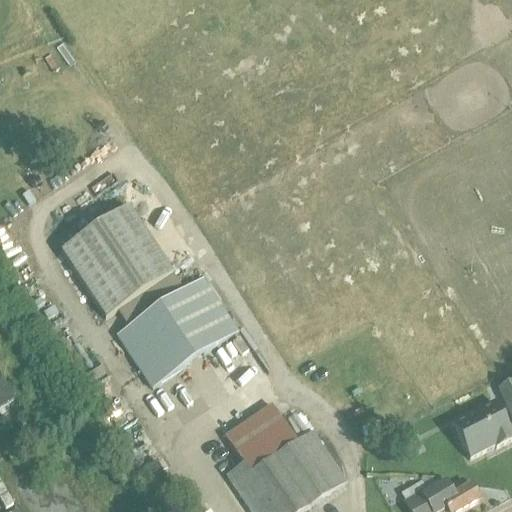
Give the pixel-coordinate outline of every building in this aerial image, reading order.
[(105,322),(172,277),(127,210),(61,255),(105,322)] [(152,391),(237,334),(203,281),(117,339),(152,391)] [(9,384),(0,390),(0,411),(19,399),(9,384)] [(511,384),(498,391),(511,418),(511,384)] [(451,427),(469,462),(494,449),(495,451),(511,442),(511,440),(494,405),(451,427)] [(248,511),(306,511),(346,486),(312,436),(297,446),(272,409),(224,441),(242,468),(226,479),(248,511)] [(306,413),(292,417),(295,429),(310,425),(306,413)] [(390,456),(394,447),(384,443),(380,451),(390,456)] [(150,507),(175,492),(158,463),(133,478),(150,507)] [(408,500),(431,491),(427,481),(404,490),(408,500)] [(8,484),(0,487),(0,491),(8,509),(17,505),(8,484)] [(446,511),(464,511),(479,504),(469,487),(452,497),(444,484),(422,497),(406,506),(409,511),(445,511),(446,511)]
